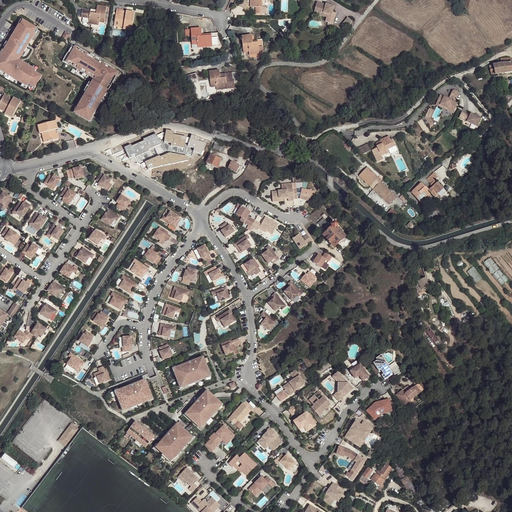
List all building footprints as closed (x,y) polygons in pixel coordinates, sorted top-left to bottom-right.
[(262,2),(264,2),(270,2),(270,0),(251,0),(251,8),(256,8),(256,15),(265,15),(265,8),(263,8),(262,8),(262,2)] [(328,13),(327,16),(325,20),(333,23),(336,12),(333,11),(335,5),(329,3),(328,4),(317,1),(315,8),(328,13)] [(92,11),(84,10),(83,16),(91,18),(90,23),(100,24),(101,21),(106,22),(108,7),(99,6),(98,13),(92,12),(92,11)] [(118,8),(117,10),(115,25),(125,27),(124,28),(132,30),(135,12),(124,10),(118,8)] [(314,11),(327,16),(328,13),(315,8),(314,11)] [(352,21),(348,18),(342,25),(343,27),(346,29),(352,21)] [(36,29),(23,22),(20,26),(19,25),(0,58),(0,70),(13,78),(20,82),(27,87),(29,84),(36,88),(42,77),(35,73),(36,71),(25,64),(25,65),(21,63),(20,65),(17,63),(23,53),(24,53),(28,45),(34,34),(33,33),(36,29)] [(186,37),(192,37),(192,46),(198,45),(198,49),(213,48),(212,38),(202,39),(202,36),(202,30),(186,31),(186,37)] [(256,42),(256,40),(255,33),(244,35),(247,51),(252,51),(252,54),(263,52),(261,41),(256,42)] [(78,51),(73,48),(66,61),(70,64),(69,65),(81,71),(80,72),(88,76),(92,78),(93,76),(95,78),(78,107),(79,108),(76,113),(90,121),(93,115),(94,116),(111,86),(109,85),(116,73),(110,69),(110,68),(78,50),(78,51)] [(501,60),(492,62),(493,65),(490,66),(491,75),(511,71),(511,62),(510,58),(501,59),(501,60)] [(218,69),(207,70),(209,87),(214,86),(215,89),(233,87),(232,80),(231,80),(225,81),(224,77),(219,78),(219,74),(218,69)] [(196,73),(190,75),(193,82),(199,80),(196,73)] [(458,93),(452,90),(449,97),(455,100),(458,93)] [(448,99),(440,95),(436,103),(447,108),(446,110),(453,113),(457,103),(454,102),(448,99)] [(11,114),(15,115),(21,103),(14,99),(12,103),(10,102),(10,100),(3,96),(0,102),(0,109),(6,113),(10,115),(11,114)] [(469,115),(461,112),(459,118),(466,122),(477,126),(480,118),(470,113),(469,115)] [(57,129),(55,120),(38,124),(40,133),(42,133),(44,142),(59,138),(57,132),(55,133),(54,130),(57,129)] [(173,132),(166,131),(164,143),(171,144),(170,146),(184,149),(186,138),(172,135),(173,132)] [(132,145),(125,148),(130,159),(136,156),(137,157),(149,152),(149,150),(155,147),(160,145),(162,144),(157,134),(144,140),(145,141),(132,147),(132,145)] [(199,138),(193,135),(188,147),(195,149),(194,152),(202,155),(207,144),(199,140),(199,138)] [(386,150),(394,146),(390,139),(388,140),(386,137),(378,141),(379,145),(374,147),(375,148),(370,151),(375,162),(381,160),(380,157),(387,153),(386,150)] [(225,146),(215,142),(212,149),(223,152),(225,146)] [(163,152),(160,145),(155,147),(158,154),(163,152)] [(160,156),(145,163),(148,170),(150,169),(161,167),(163,165),(164,166),(166,166),(168,165),(171,164),(172,165),(188,161),(187,157),(170,153),(161,158),(160,156)] [(211,155),(210,157),(208,161),(207,163),(217,168),(221,159),(211,155)] [(238,167),(232,165),(230,170),(236,174),(238,167)] [(80,167),(69,171),(72,179),(75,178),(76,180),(84,177),(80,167)] [(377,186),(380,182),(382,180),(379,177),(378,179),(372,174),(366,168),(359,176),(371,187),(374,183),(377,186)] [(101,173),(96,180),(99,183),(98,184),(105,189),(109,183),(111,180),(101,173)] [(435,195),(436,196),(437,197),(443,192),(435,183),(434,184),(432,181),(435,178),(431,173),(424,180),(428,184),(428,185),(430,187),(426,191),(423,188),(425,187),(421,183),(411,193),(421,204),(425,200),(424,198),(429,194),(430,195),(432,198),(435,195)] [(49,175),(44,184),(47,186),(49,184),(55,188),(61,179),(54,175),(53,177),(49,175)] [(377,186),(373,190),(384,200),(392,192),(380,182),(377,186)] [(272,192),(273,202),(284,201),(284,200),(284,198),(288,197),(288,199),(288,201),(294,201),(294,199),(292,190),(292,184),(286,184),(287,187),(282,188),(282,191),(272,192)] [(66,188),(61,195),(65,198),(64,199),(70,204),(76,195),(66,188)] [(315,192),(302,189),(300,199),(313,202),(315,192)] [(3,192),(0,196),(0,203),(3,205),(1,207),(5,210),(12,199),(3,192)] [(130,201),(121,195),(116,202),(118,203),(116,206),(123,211),(130,201)] [(20,201),(12,212),(15,215),(17,212),(23,217),(29,208),(20,201)] [(250,212),(241,207),(237,215),(242,218),(246,220),(244,223),(251,227),(255,221),(248,217),(250,212)] [(394,214),(389,209),(385,215),(389,219),(394,214)] [(108,210),(101,220),(110,226),(114,219),(117,221),(119,217),(108,210)] [(164,216),(162,220),(176,229),(178,225),(175,223),(179,217),(171,212),(166,218),(164,216)] [(37,213),(29,224),(33,226),(34,224),(40,228),(46,220),(37,213)] [(336,227),(337,226),(335,222),(332,225),(330,223),(329,224),(326,221),(329,218),(324,214),(321,216),(323,219),(318,223),(321,226),(320,226),(323,230),(326,233),(323,235),(334,247),(345,237),(336,227)] [(251,227),(258,231),(260,227),(272,234),(277,224),(265,217),(261,224),(255,221),(251,227)] [(222,230),(221,231),(226,238),(235,232),(230,225),(228,226),(226,223),(220,227),(222,230)] [(53,225),(46,235),(49,238),(51,235),(57,240),(63,231),(53,225)] [(4,238),(11,243),(17,234),(7,227),(2,235),(5,237),(4,238)] [(160,227),(154,237),(160,241),(159,243),(162,245),(166,240),(168,242),(171,237),(165,233),(166,232),(160,227)] [(106,237),(95,229),(89,239),(98,245),(102,239),(104,240),(106,237)] [(236,248),(238,246),(242,253),(251,246),(247,240),(250,239),(247,235),(233,245),(236,248)] [(299,235),(293,239),(300,250),(312,241),(307,235),(302,238),(299,235)] [(27,244),(22,252),(25,255),(26,253),(32,257),(38,248),(32,244),(30,246),(27,244)] [(209,255),(204,246),(197,249),(202,259),(200,259),(202,263),(210,259),(209,255)] [(268,251),(261,256),(268,264),(271,261),(274,259),(276,262),(279,259),(269,246),(266,248),(268,251)] [(149,250),(145,257),(153,263),(158,256),(157,255),(159,252),(152,247),(150,251),(149,250)] [(83,248),(77,257),(85,263),(89,257),(92,258),(94,255),(83,248)] [(331,256),(325,252),(321,257),(317,255),(313,262),(321,267),(326,260),(328,261),(331,256)] [(508,279),(490,256),(482,262),(500,285),(508,279)] [(254,272),(256,275),(261,272),(258,268),(257,266),(258,265),(254,259),(244,265),(249,271),(247,273),(249,276),(254,272)] [(135,265),(131,272),(140,278),(144,271),(146,272),(147,272),(149,269),(135,260),(133,263),(135,265)] [(66,263),(60,272),(69,278),(73,272),(75,274),(77,270),(66,263)] [(12,273),(2,266),(0,269),(0,277),(6,282),(12,273)] [(197,271),(188,267),(187,271),(186,271),(183,279),(193,282),(196,275),(195,274),(197,271)] [(216,267),(208,271),(213,282),(223,277),(219,270),(217,270),(216,267)] [(473,267),(467,272),(476,283),(483,278),(473,267)] [(309,272),(307,275),(306,274),(301,281),(310,288),(315,281),(314,280),(316,277),(309,272)] [(120,287),(129,293),(133,287),(135,288),(138,285),(126,278),(123,276),(121,279),(124,281),(120,287)] [(425,277),(418,280),(421,290),(429,287),(425,277)] [(20,278),(12,289),(15,291),(17,289),(23,293),(29,285),(20,278)] [(54,282),(47,291),(56,297),(60,291),(62,292),(65,289),(54,282)] [(290,287),(284,292),(292,301),(298,296),(299,297),(302,294),(291,282),(288,284),(288,285),(290,287)] [(175,287),(171,298),(181,301),(184,294),(186,295),(188,296),(189,292),(175,287)] [(227,287),(212,292),(213,296),(218,294),(220,301),(230,298),(227,287)] [(113,298),(110,304),(119,309),(123,303),(125,304),(127,301),(113,293),(111,296),(113,298)] [(275,293),(272,296),(272,297),(274,298),(268,303),(275,311),(281,306),(283,309),(286,306),(275,293)] [(439,305),(445,317),(451,315),(446,302),(439,305)] [(14,303),(8,311),(14,315),(19,306),(14,303)] [(46,303),(39,313),(48,319),(52,312),(54,314),(57,310),(46,303)] [(166,304),(162,315),(172,319),(175,311),(177,312),(179,313),(181,309),(166,304)] [(0,330),(3,332),(12,317),(7,314),(0,309),(0,330)] [(230,310),(216,319),(218,323),(220,321),(225,328),(234,322),(230,315),(232,314),(232,313),(230,310)] [(94,322),(103,328),(107,321),(107,320),(109,317),(101,312),(99,315),(98,315),(94,322)] [(277,322),(263,312),(261,315),(266,318),(261,324),(270,331),(277,322)] [(36,323),(29,333),(32,334),(36,337),(38,334),(40,335),(45,329),(36,323)] [(176,327),(161,324),(159,335),(170,337),(171,330),(173,330),(175,331),(176,327)] [(18,330),(13,336),(22,342),(26,336),(30,338),(32,334),(29,333),(26,330),(25,330),(22,333),(18,330)] [(429,330),(425,333),(433,343),(437,340),(429,330)] [(80,342),(89,347),(94,339),(93,339),(95,336),(87,331),(85,335),(84,334),(80,342)] [(131,336),(123,337),(124,347),(123,347),(123,351),(132,351),(132,346),(131,336)] [(234,352),(235,355),(240,353),(237,346),(242,344),(239,338),(233,341),(230,342),(230,341),(222,344),(227,355),(234,352)] [(168,345),(160,348),(161,352),(160,352),(163,360),(173,356),(170,348),(169,348),(168,345)] [(71,358),(67,364),(76,371),(80,364),(82,366),(85,363),(71,353),(69,357),(71,358)] [(384,353),(376,359),(377,361),(373,363),(378,371),(380,370),(383,374),(381,376),(384,380),(392,375),(391,374),(392,373),(394,375),(400,371),(393,361),(384,353)] [(178,371),(176,373),(182,388),(189,385),(188,382),(195,379),(196,380),(199,379),(200,381),(204,379),(203,376),(206,375),(206,376),(211,375),(205,359),(197,362),(198,363),(196,363),(196,366),(194,366),(193,362),(177,368),(178,371)] [(358,360),(348,367),(350,371),(361,364),(358,360)] [(369,377),(361,364),(350,371),(355,379),(359,376),(363,381),(369,377)] [(99,372),(94,374),(95,378),(97,377),(100,384),(111,380),(108,373),(106,373),(105,371),(103,367),(98,369),(99,372)] [(290,385),(284,389),(288,396),(294,391),(304,384),(295,370),(290,374),(293,379),(288,383),(290,385)] [(337,372),(331,377),(337,384),(339,384),(338,393),(336,393),(333,396),(338,402),(343,398),(343,393),(347,394),(352,389),(337,372)] [(120,394),(117,395),(124,411),(131,408),(130,405),(137,402),(137,403),(141,402),(142,403),(146,402),(145,399),(147,398),(148,399),(153,398),(147,382),(139,385),(137,386),(138,389),(136,389),(134,385),(119,391),(120,394)] [(401,391),(395,396),(402,405),(408,400),(409,401),(423,390),(418,384),(404,394),(401,391)] [(287,396),(281,387),(275,392),(281,401),(287,396)] [(198,400),(187,413),(190,415),(188,418),(201,429),(206,423),(206,422),(203,420),(209,414),(209,415),(212,412),(213,414),(216,410),(214,408),(216,406),(217,407),(221,403),(208,392),(203,398),(203,399),(202,400),(204,402),(202,404),(198,400)] [(313,406),(310,408),(318,416),(329,405),(322,397),(318,401),(313,406)] [(374,403),(366,411),(374,420),(380,414),(378,412),(384,410),(386,413),(391,412),(388,400),(374,403)] [(242,404),(228,420),(234,425),(237,421),(240,423),(250,411),(242,404)] [(293,406),(287,410),(291,415),(297,411),(293,406)] [(209,414),(203,420),(206,422),(213,414),(212,412),(209,415),(209,414)] [(293,422),(295,425),(299,422),(298,420),(307,414),(306,413),(293,422)] [(299,422),(295,425),(299,431),(303,427),(306,432),(315,426),(307,414),(298,420),(299,422)] [(237,421),(234,425),(239,430),(243,426),(240,423),(237,421)] [(135,422),(126,433),(130,437),(141,446),(145,449),(154,437),(135,422)] [(168,434),(157,446),(160,449),(158,451),(163,455),(164,453),(166,455),(165,457),(171,462),(177,457),(176,456),(181,450),(180,448),(182,446),(184,447),(187,444),(184,441),(186,439),(188,441),(191,437),(182,429),(184,426),(179,422),(177,424),(178,426),(173,432),(172,434),(174,435),(172,437),(168,434)] [(344,438),(347,440),(357,424),(355,422),(344,438)] [(357,424),(347,440),(356,446),(366,431),(369,432),(372,429),(363,422),(360,426),(357,424)] [(71,439),(79,429),(71,423),(57,441),(65,446),(67,443),(66,442),(69,437),(71,439)] [(204,444),(211,452),(217,446),(215,445),(221,439),(220,439),(222,437),(227,442),(230,439),(231,440),(234,436),(223,425),(204,444)] [(264,435),(257,442),(263,448),(268,444),(274,450),(279,445),(274,440),(277,436),(269,428),(265,432),(266,433),(264,435)] [(366,431),(356,446),(359,448),(369,432),(366,431)] [(130,437),(129,439),(140,448),(141,446),(130,437)] [(221,439),(215,445),(217,446),(222,441),(226,445),(231,440),(230,439),(227,442),(222,437),(220,439),(221,439)] [(351,452),(345,450),(338,447),(335,454),(343,457),(343,456),(348,458),(356,463),(348,474),(347,473),(345,476),(352,481),(365,461),(351,452)] [(0,457),(0,458),(12,467),(16,462),(4,453),(0,457)] [(280,456),(273,463),(276,466),(279,463),(287,472),(294,465),(285,456),(283,459),(280,456)] [(235,471),(236,470),(241,465),(244,468),(241,472),(249,479),(259,469),(246,457),(242,462),(239,459),(231,467),(235,471)] [(379,473),(386,478),(392,469),(384,463),(380,468),(381,469),(379,473)] [(402,479),(406,476),(398,464),(394,467),(397,471),(396,472),(401,480),(402,479)] [(244,468),(241,465),(236,470),(247,481),(249,479),(241,472),(244,468)] [(366,482),(368,483),(374,474),(372,472),(373,471),(370,469),(367,467),(359,479),(365,483),(366,482)] [(186,468),(179,476),(185,481),(190,487),(188,490),(191,493),(196,487),(193,484),(198,480),(186,468)] [(379,473),(376,471),(375,472),(374,474),(368,483),(377,489),(379,487),(381,489),(383,485),(381,484),(386,478),(379,473)] [(179,476),(176,478),(182,484),(185,481),(179,476)] [(255,485),(254,484),(248,490),(255,497),(267,484),(271,488),(274,485),(266,477),(264,480),(261,477),(256,481),(257,482),(255,485)] [(406,488),(412,485),(409,480),(404,483),(403,483),(406,488)] [(342,489),(333,483),(329,490),(322,500),(330,505),(334,499),(337,501),(342,494),(340,493),(342,489)] [(326,488),(319,498),(322,500),(329,490),(326,488)] [(355,496),(353,500),(369,507),(371,503),(355,496)] [(196,498),(191,504),(199,511),(213,511),(217,508),(212,502),(207,508),(201,503),(196,498)] [(203,500),(201,503),(207,508),(212,502),(217,508),(220,506),(212,498),(206,503),(203,500)]
